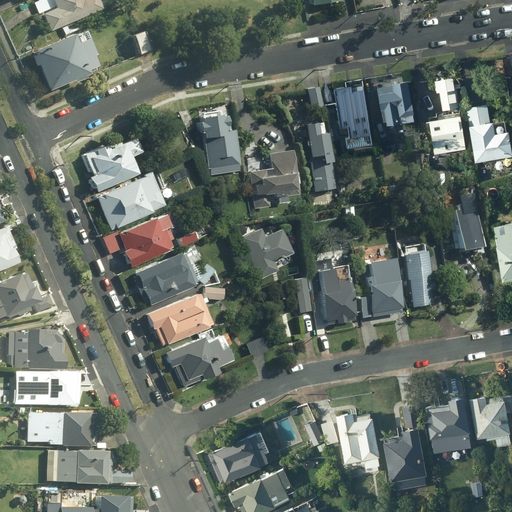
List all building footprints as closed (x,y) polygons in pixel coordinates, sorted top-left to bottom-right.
[(37,12),(46,30),(93,8),(89,0),(34,0),(30,2),(36,13),(37,12)] [(61,35),(59,32),(23,50),(26,55),(24,56),(29,66),(31,65),(43,89),(64,79),(66,82),(75,77),(74,74),(79,72),(78,71),(83,68),(82,66),(86,64),(80,54),(83,52),(77,40),(79,39),(74,29),(61,35)] [(134,29),(123,34),(132,53),(143,48),(134,29)] [(511,53),(507,54),(509,64),(503,66),(505,77),(511,75),(511,53)] [(433,90),(436,90),(438,108),(458,106),(456,88),(452,88),(451,77),(432,79),(433,90)] [(383,123),(412,118),(405,80),(389,83),(389,84),(375,87),(376,92),(374,93),(377,108),(380,107),(383,123)] [(347,84),(330,87),(336,124),(366,120),(359,88),(349,90),(347,84)] [(316,86),(301,88),(304,112),(319,109),(316,86)] [(488,120),(485,103),(464,107),(467,124),(465,124),(471,162),(511,156),(507,130),(503,131),(501,121),(489,123),(489,120),(488,120)] [(458,115),(426,120),(431,154),(464,149),(458,115)] [(309,122),(296,124),(301,156),(303,156),(309,191),(330,188),(319,132),(311,133),(309,122)] [(235,164),(228,128),(199,132),(204,173),(234,170),(233,165),(235,164)] [(80,177),(87,191),(126,173),(119,156),(130,151),(123,137),(98,148),(95,143),(84,148),(85,152),(76,156),(85,175),(80,177)] [(291,194),(283,149),(261,153),(262,157),(255,158),(255,155),(245,157),(247,171),(243,172),(247,195),(250,194),(252,208),(264,206),(263,198),(291,194)] [(145,169),(89,196),(104,229),(142,211),(143,214),(161,206),(145,169)] [(444,174),(432,175),(433,187),(445,187),(444,174)] [(449,208),(445,209),(451,249),(468,247),(469,254),(477,253),(469,198),(463,199),(464,202),(448,205),(449,208)] [(143,216),(98,238),(105,253),(117,248),(118,249),(115,251),(123,266),(164,247),(161,240),(164,238),(158,226),(160,225),(154,213),(144,218),(143,216)] [(495,244),(492,244),(499,280),(511,277),(511,221),(491,226),(495,244)] [(0,266),(10,262),(4,249),(10,247),(0,226),(0,266)] [(254,228),(235,238),(255,279),(273,270),(268,261),(285,253),(273,228),(258,236),(254,228)] [(174,238),(178,246),(193,239),(189,231),(174,238)] [(440,244),(427,246),(431,273),(444,271),(440,244)] [(425,250),(401,254),(405,280),(406,279),(411,307),(430,303),(428,291),(432,290),(431,281),(427,281),(426,275),(429,274),(425,250)] [(140,302),(142,305),(185,285),(184,283),(188,281),(175,252),(170,255),(169,252),(126,272),(127,274),(125,275),(138,303),(140,302)] [(370,317),(402,312),(396,279),(392,255),(366,260),(368,274),(363,275),(367,295),(357,297),(361,317),(370,316),(370,317)] [(322,259),(305,262),(311,293),(319,291),(324,319),(326,319),(327,323),(355,317),(355,314),(350,288),(355,287),(352,271),(333,275),(332,266),(324,268),(322,259)] [(191,277),(200,284),(209,269),(200,264),(191,277)] [(0,315),(30,301),(15,271),(0,277),(0,315)] [(299,277),(287,279),(295,313),(306,310),(299,277)] [(219,288),(200,286),(200,297),(218,299),(219,288)] [(151,330),(159,347),(207,325),(193,293),(142,316),(148,331),(151,330)] [(45,298),(30,301),(33,311),(48,307),(45,298)] [(20,363),(20,368),(57,369),(58,339),(48,329),(19,329),(19,332),(3,332),(3,355),(9,355),(9,363),(20,363)] [(196,342),(193,336),(157,352),(164,367),(168,365),(178,386),(209,372),(206,367),(225,358),(214,334),(196,342)] [(10,370),(0,369),(0,401),(8,402),(10,370)] [(70,372),(19,371),(19,403),(70,404),(70,372)] [(481,395),(466,398),(474,438),(484,436),(485,440),(494,439),(495,446),(508,444),(499,394),(482,398),(481,395)] [(511,401),(510,394),(500,396),(504,412),(511,410),(511,401)] [(428,438),(432,452),(467,445),(465,431),(464,431),(457,395),(443,398),(444,403),(423,407),(426,424),(423,424),(426,438),(428,438)] [(414,404),(401,406),(405,427),(418,425),(414,404)] [(348,411),(331,414),(341,463),(350,461),(351,465),(362,462),(364,472),(376,469),(375,466),(377,465),(367,413),(349,416),(348,411)] [(55,444),(55,445),(88,446),(88,413),(25,412),(24,441),(35,441),(44,441),(44,444),(55,444)] [(329,420),(318,423),(326,445),(336,441),(329,420)] [(389,481),(391,490),(423,483),(422,475),(423,475),(414,426),(397,429),(398,434),(380,438),(381,441),(379,441),(387,481),(389,481)] [(221,482),(265,461),(252,432),(243,436),(243,435),(233,440),(232,438),(221,443),(221,445),(208,451),(209,453),(205,455),(217,482),(220,481),(221,482)] [(67,481),(68,482),(103,483),(104,451),(68,450),(68,451),(42,450),(41,480),(67,481)] [(241,511),(260,511),(287,499),(281,487),(288,484),(279,466),(257,477),(257,476),(224,491),(231,507),(237,504),(241,511)] [(104,469),(104,482),(126,483),(127,470),(104,469)] [(75,485),(61,485),(61,499),(75,499),(75,485)] [(324,488),(310,494),(315,504),(328,498),(324,488)] [(124,511),(124,496),(82,496),(82,511),(124,511)]
